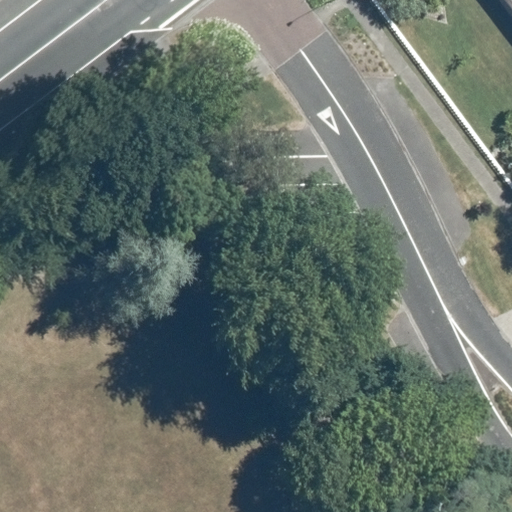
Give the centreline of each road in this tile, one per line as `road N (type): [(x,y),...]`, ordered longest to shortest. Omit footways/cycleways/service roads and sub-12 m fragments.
road 1 (residential): [(446,317),(354,127),(263,0)]
road 2 (residential): [(511,460),(466,396),(446,317)]
road 3 (secondary): [(0,81),(109,0)]
